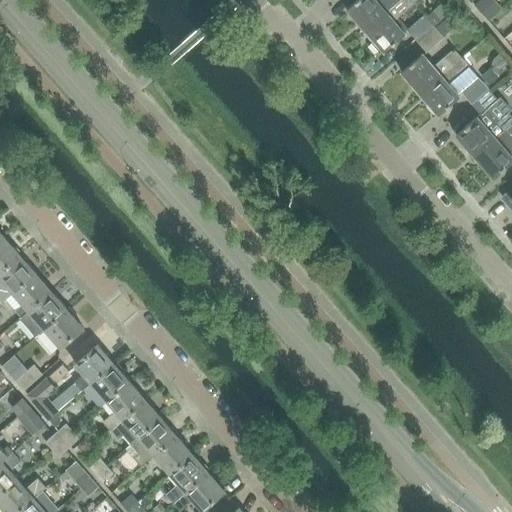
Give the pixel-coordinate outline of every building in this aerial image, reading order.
[(375,0),(358,0),(347,9),(366,31),(401,0),(380,0),(377,3),(375,0)] [(409,0),(401,0),(366,31),(384,52),(404,34),(394,22),(413,4),(409,0)] [(494,0),(480,0),(474,5),(487,20),(502,8),(494,0)] [(405,30),(416,42),(432,28),(422,16),(405,30)] [(444,20),(433,29),(441,38),(452,29),(444,20)] [(432,28),(416,42),(425,53),(441,38),(433,29),(432,28)] [(402,72),(420,94),(461,59),(452,50),(433,67),(423,55),(402,72)] [(461,59),(420,94),(439,115),(462,95),(470,104),(486,90),(475,78),(477,77),(461,59)] [(491,68),(482,77),(491,87),(500,79),(491,68)] [(486,91),(471,105),(480,115),(496,101),(486,91)] [(477,117),(456,135),(475,157),(511,124),(511,118),(507,113),(508,110),(499,99),(496,101),(480,115),(479,115),(477,117),(478,117),(477,117)] [(511,160),(511,124),(475,157),(493,178),(511,160)] [(511,189),(502,197),(511,208),(511,189)] [(0,240),(0,272),(20,255),(4,237),(0,240)] [(0,301),(2,304),(13,293),(36,273),(20,255),(0,272),(0,301)] [(36,273),(13,293),(22,304),(15,311),(21,318),(29,311),(28,311),(51,291),(36,273)] [(29,311),(44,329),(67,309),(51,291),(28,311),(29,311)] [(67,309),(44,329),(60,348),(83,328),(67,309)] [(82,391),(91,383),(114,363),(98,344),(75,365),(84,375),(75,382),(82,391)] [(91,383),(107,401),(130,381),(114,363),(91,383)] [(34,365),(15,381),(23,391),(42,375),(34,365)] [(46,380),(27,396),(36,405),(49,420),(56,414),(59,412),(46,397),(54,389),(46,380)] [(111,430),(112,429),(146,399),(130,381),(107,401),(115,411),(103,421),(111,430)] [(12,408),(18,416),(29,406),(22,399),(12,408)] [(123,436),(131,444),(161,418),(146,399),(112,429),(120,438),(123,436)] [(29,406),(18,416),(25,423),(34,434),(44,424),(29,406)] [(49,420),(55,427),(60,423),(60,418),(56,414),(49,420)] [(142,466),(154,456),(177,436),(161,418),(131,444),(138,454),(134,457),(142,466)] [(66,424),(56,433),(62,440),(73,431),(66,424)] [(73,431),(62,440),(69,448),(79,439),(73,431)] [(45,442),(52,450),(62,440),(56,433),(45,442)] [(154,456),(170,474),(193,454),(177,436),(154,456)] [(62,440),(52,450),(59,457),(69,448),(62,440)] [(79,443),(73,448),(74,449),(80,456),(87,450),(82,444),(79,443)] [(0,463),(10,455),(13,452),(8,446),(3,451),(0,447),(0,463)] [(0,463),(0,495),(18,480),(10,470),(21,461),(13,452),(10,455),(0,463)] [(166,494),(174,502),(209,472),(193,454),(170,474),(179,484),(166,494)] [(90,467),(96,475),(107,466),(100,458),(90,467)] [(107,466),(96,475),(103,483),(113,474),(107,466)] [(75,480),(81,488),(92,479),(85,471),(75,480)] [(209,472),(174,502),(181,511),(193,500),(202,511),(225,491),(209,472)] [(0,504),(6,511),(17,511),(34,498),(41,491),(46,487),(38,478),(26,489),(18,480),(0,495),(0,504)] [(92,479),(81,488),(88,496),(98,487),(92,479)] [(34,498),(17,511),(53,511),(57,509),(41,491),(34,498)] [(121,504),(128,511),(138,502),(132,494),(121,504)] [(159,511),(165,507),(160,501),(153,507),(157,511),(159,511)] [(138,502),(128,511),(142,511),(145,510),(138,502)]
